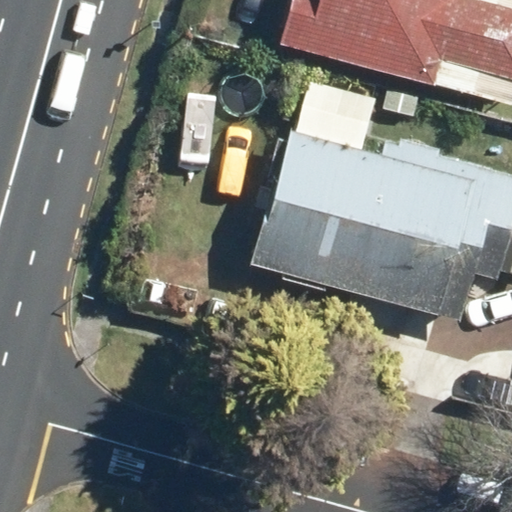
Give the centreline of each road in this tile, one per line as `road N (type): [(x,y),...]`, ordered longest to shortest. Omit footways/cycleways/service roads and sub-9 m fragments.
road 1 (residential): [(0,410),(373,511)]
road 2 (primary): [(56,0),(0,195)]
